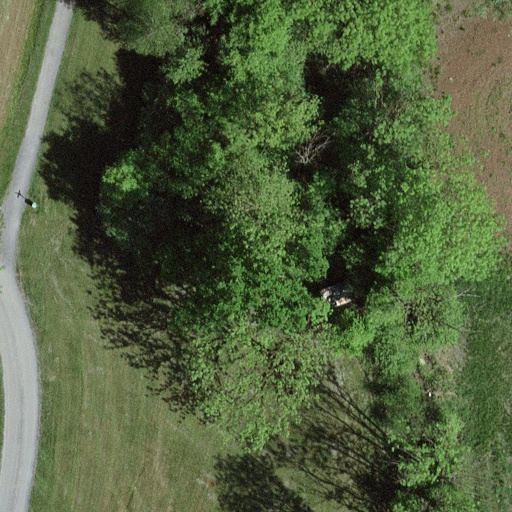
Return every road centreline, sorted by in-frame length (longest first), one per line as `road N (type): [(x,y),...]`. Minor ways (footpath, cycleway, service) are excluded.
road 1 (track): [(78,0),(7,265)]
road 2 (track): [(7,265),(31,397),(19,511)]
